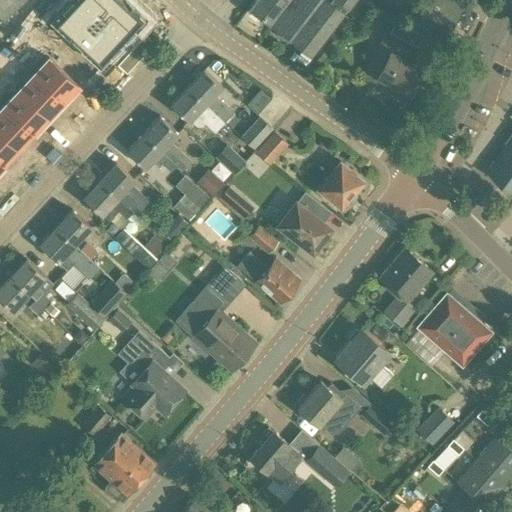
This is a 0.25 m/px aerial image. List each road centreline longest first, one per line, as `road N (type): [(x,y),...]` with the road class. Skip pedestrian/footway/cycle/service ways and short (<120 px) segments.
road 1 (tertiary): [(143,511),(277,356),(412,176)]
road 2 (residential): [(0,233),(198,22)]
road 3 (residential): [(412,176),(198,22)]
road 4 (tertiary): [(412,176),(511,1)]
road 5 (residential): [(511,269),(412,176)]
